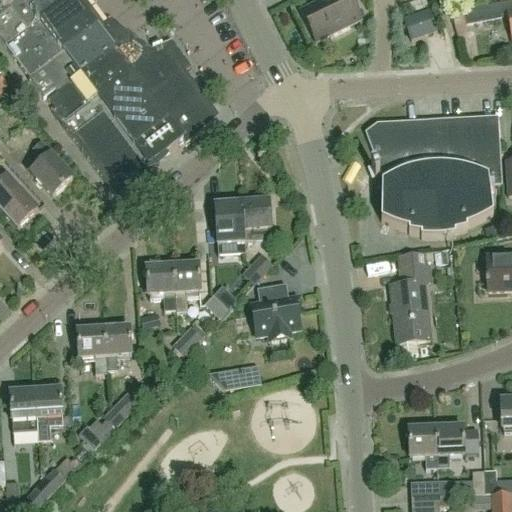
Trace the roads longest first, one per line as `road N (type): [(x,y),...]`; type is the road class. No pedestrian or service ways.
road 1 (residential): [(0,350),(289,86)]
road 2 (tertiary): [(350,395),(329,228),(298,104)]
road 3 (tertiary): [(298,104),(377,89),(511,84)]
road 4 (residential): [(350,395),(427,385),(511,354)]
